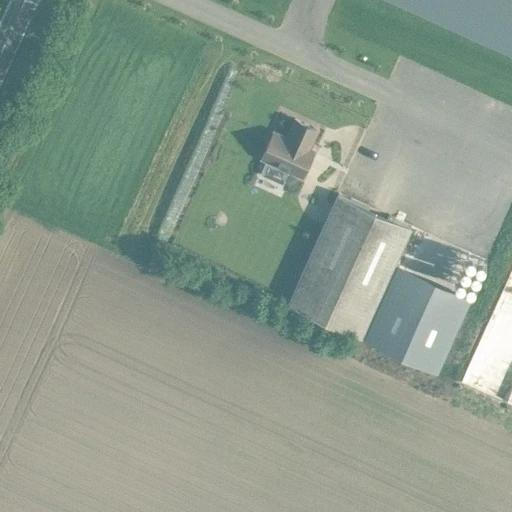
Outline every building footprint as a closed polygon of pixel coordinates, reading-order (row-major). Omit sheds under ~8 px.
[(511,0),(400,0),(511,50),(511,0)] [(309,148),(318,129),(294,118),(286,137),(273,131),(260,158),(301,177),(314,150),(309,148)] [(467,191),(474,174),(428,155),(415,187),(469,209),(475,194),(467,191)] [(287,303),(361,337),(411,227),(337,193),(287,303)] [(390,337),(403,333),(400,318),(387,321),(390,337)] [(507,365),(507,346),(451,345),(451,364),(507,365)]
